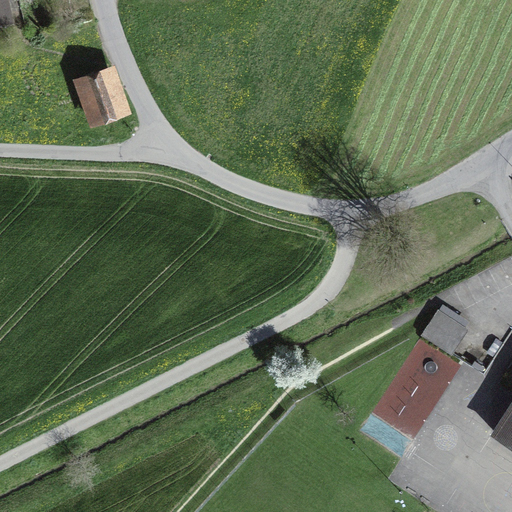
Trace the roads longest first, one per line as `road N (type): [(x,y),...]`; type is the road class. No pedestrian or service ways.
road 1 (residential): [(354,209),(336,276),(314,302),(0,464)]
road 2 (residential): [(354,209),(267,196),(171,153)]
road 3 (residential): [(511,144),(414,198),(354,209)]
road 4 (residential): [(171,153),(0,148)]
road 5 (residential): [(171,153),(119,52),(104,0)]
